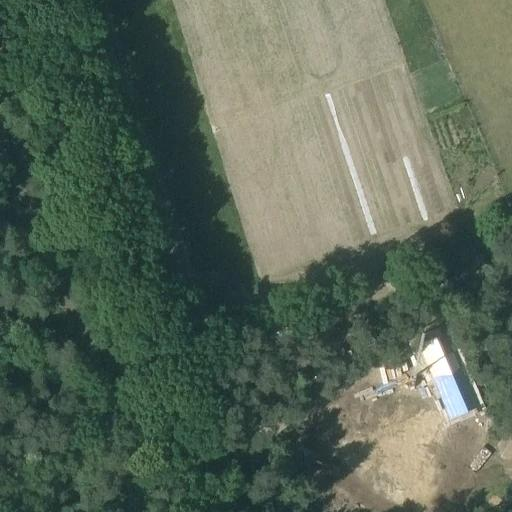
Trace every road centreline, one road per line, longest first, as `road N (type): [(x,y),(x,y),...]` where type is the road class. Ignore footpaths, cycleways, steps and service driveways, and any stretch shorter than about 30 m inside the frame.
road 1 (track): [(57,0),(155,322)]
road 2 (unclassified): [(211,511),(155,322)]
